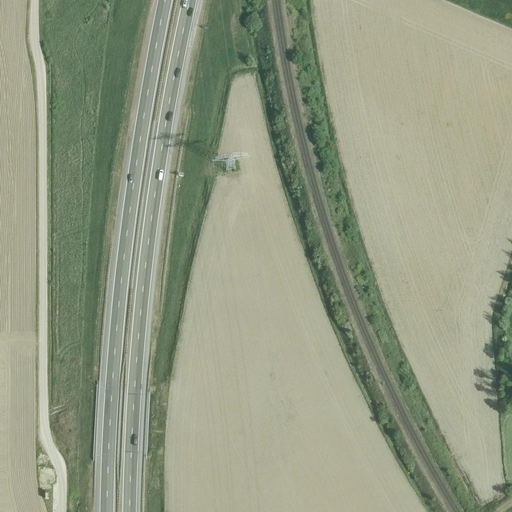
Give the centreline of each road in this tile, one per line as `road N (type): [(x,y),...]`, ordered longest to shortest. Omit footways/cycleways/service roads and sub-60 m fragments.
road 1 (trunk): [(129,511),(147,238),(189,0)]
road 2 (trunk): [(165,0),(127,232),(107,511)]
road 3 (unclassified): [(59,511),(60,473),(42,430),(33,0)]
